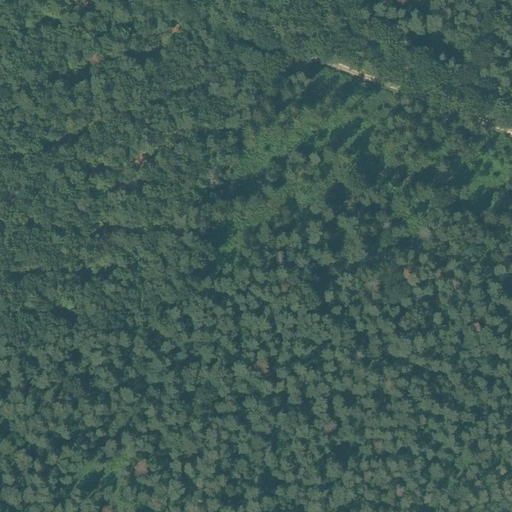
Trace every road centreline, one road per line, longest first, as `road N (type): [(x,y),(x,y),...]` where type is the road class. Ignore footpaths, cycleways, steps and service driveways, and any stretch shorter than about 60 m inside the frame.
road 1 (unknown): [(143,396),(181,278),(256,95),(305,0)]
road 2 (unknown): [(511,135),(164,0)]
road 3 (unknown): [(511,418),(427,401),(143,396)]
